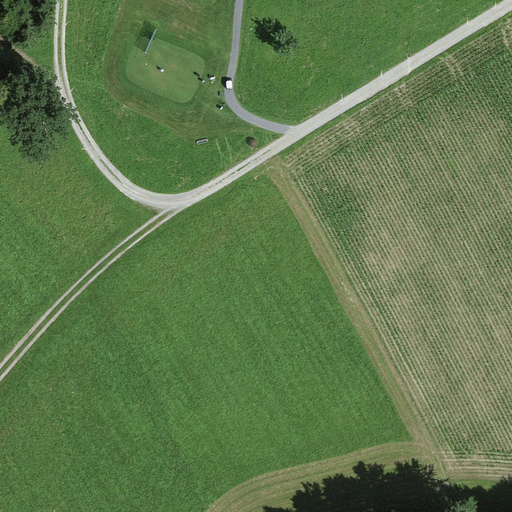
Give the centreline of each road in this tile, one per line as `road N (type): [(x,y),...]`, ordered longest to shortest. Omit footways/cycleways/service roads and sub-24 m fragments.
road 1 (track): [(0,382),(66,303),(174,210)]
road 2 (track): [(174,210),(146,202),(109,170),(63,100)]
